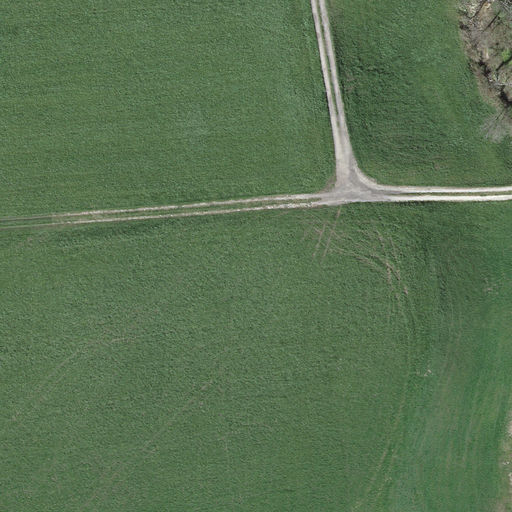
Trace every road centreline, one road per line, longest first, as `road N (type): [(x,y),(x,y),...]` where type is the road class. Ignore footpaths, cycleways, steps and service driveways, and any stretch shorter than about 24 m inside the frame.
road 1 (track): [(348,194),(0,217)]
road 2 (track): [(348,194),(312,0)]
road 3 (track): [(511,193),(435,204),(348,194)]
